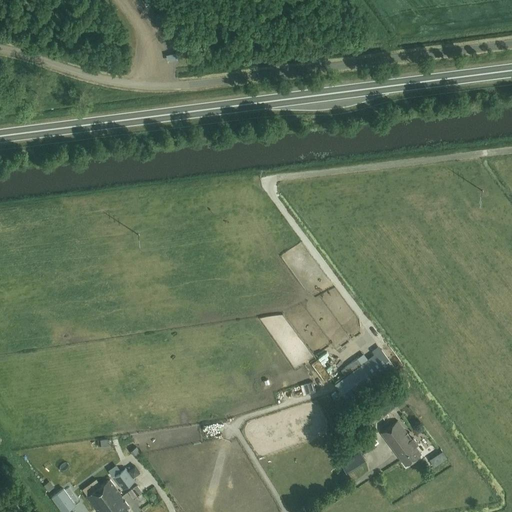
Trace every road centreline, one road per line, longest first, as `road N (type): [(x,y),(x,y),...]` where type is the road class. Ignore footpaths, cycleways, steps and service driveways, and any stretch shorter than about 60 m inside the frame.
road 1 (unclassified): [(0,51),(156,86),(511,43)]
road 2 (trunk): [(0,135),(511,70)]
road 3 (unclassified): [(276,178),(511,150)]
